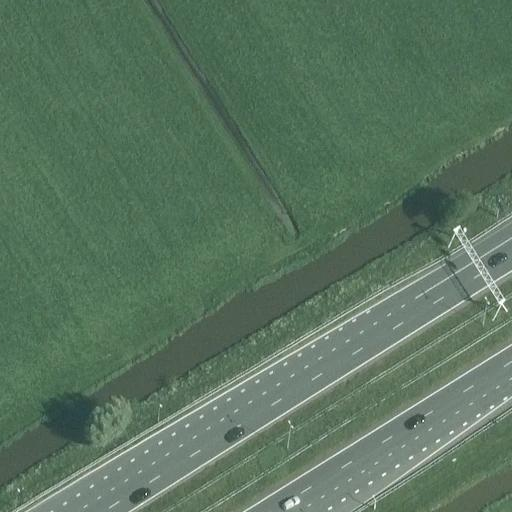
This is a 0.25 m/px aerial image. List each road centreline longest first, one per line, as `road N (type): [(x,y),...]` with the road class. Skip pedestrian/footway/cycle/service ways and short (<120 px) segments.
road 1 (motorway): [(511,252),(106,511)]
road 2 (motorway): [(285,511),(511,370)]
